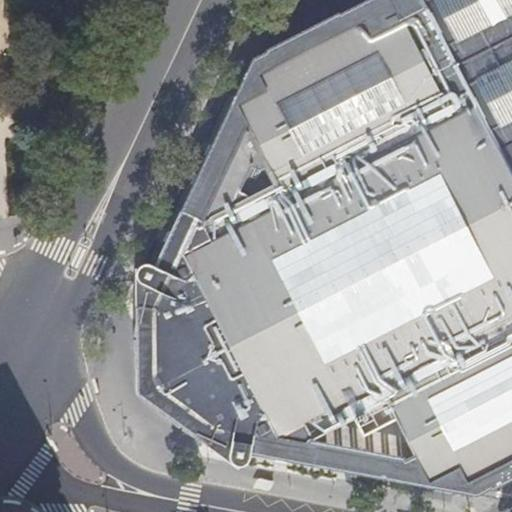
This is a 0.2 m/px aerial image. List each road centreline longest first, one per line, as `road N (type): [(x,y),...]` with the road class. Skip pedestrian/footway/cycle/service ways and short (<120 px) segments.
road 1 (secondary): [(34,342),(202,0)]
road 2 (residential): [(141,491),(100,447),(34,342)]
